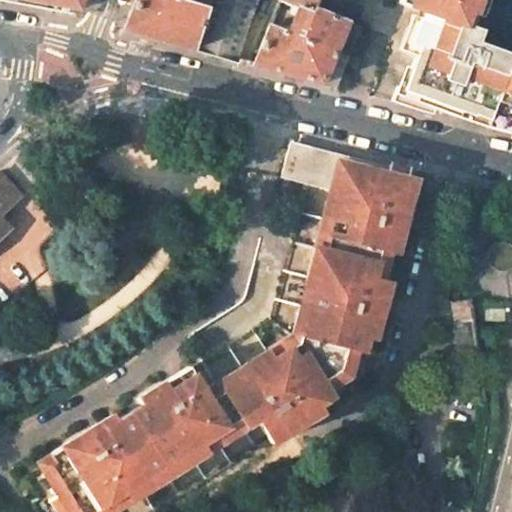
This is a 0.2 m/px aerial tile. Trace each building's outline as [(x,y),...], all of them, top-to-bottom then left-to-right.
[(0,0),(76,15),(81,0),(0,0)] [(135,0),(124,30),(194,49),(207,7),(181,0),(135,0)] [(251,19),(258,0),(181,0),(207,7),(194,49),(237,61),(251,19)] [(316,0),(279,0),(293,4),(312,10),(316,0)] [(470,25),(478,0),(413,0),(411,7),(425,12),(415,43),(418,45),(400,95),(504,131),(511,110),(511,53),(477,41),(481,29),(470,25)] [(312,10),(293,4),(289,17),(294,19),(289,31),(269,24),(253,65),(321,84),(335,88),(361,26),(347,21),(344,20),(312,10)] [(401,227),(395,221),(402,192),(408,169),(394,164),(391,166),(290,140),(280,176),(305,183),(282,272),(269,320),(188,370),(190,371),(166,387),(157,383),(135,396),(140,404),(115,420),(90,435),(82,430),(47,452),(51,459),(27,475),(39,495),(32,499),(40,511),(147,511),(267,437),(269,442),(290,428),(291,418),(316,403),(353,380),(365,337),(372,339),(375,326),(379,313),(372,308),(380,279),(387,251),(395,253),(398,242),(401,227)] [(0,233),(7,227),(0,219),(0,214),(20,196),(0,173),(0,233)] [(395,221),(401,227),(409,194),(402,192),(395,221)] [(380,279),(372,308),(379,313),(387,281),(380,279)] [(471,300),(452,302),(455,322),(474,320),(472,305),(471,300)] [(505,310),(484,310),(484,322),(504,322),(505,310)] [(454,322),(458,356),(479,354),(474,320),(455,322),(454,322)] [(186,365),(157,383),(166,387),(190,371),(188,370),(186,365)] [(290,428),(320,411),(316,403),(291,418),(290,428)] [(110,413),(82,430),(90,435),(115,420),(110,413)]
